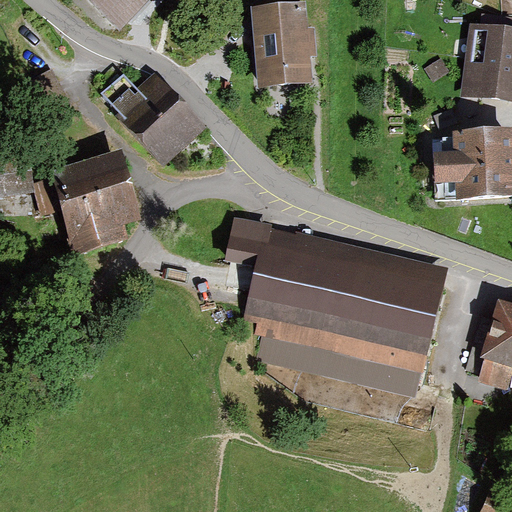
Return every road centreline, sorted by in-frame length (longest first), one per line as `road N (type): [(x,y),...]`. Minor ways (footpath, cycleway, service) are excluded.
road 1 (unclassified): [(39,0),(90,38),(164,69),(277,182),(511,270)]
road 2 (track): [(0,371),(103,285),(171,203),(264,171)]
road 3 (track): [(92,39),(80,94),(171,203)]
